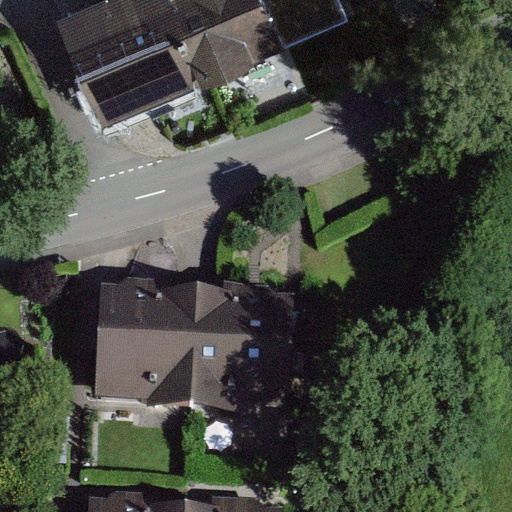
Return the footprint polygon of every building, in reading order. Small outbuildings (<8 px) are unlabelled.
[(211,69),(183,0),(89,0),(64,10),(106,113),(211,69)] [(183,0),(211,69),(351,12),(345,0),(183,0)] [(201,300),(105,294),(97,404),(149,407),(149,414),(194,417),(201,300)] [(299,306),(201,300),(194,417),(236,420),(236,411),(292,415),(299,306)] [(0,408),(0,445),(9,443),(0,408)]
